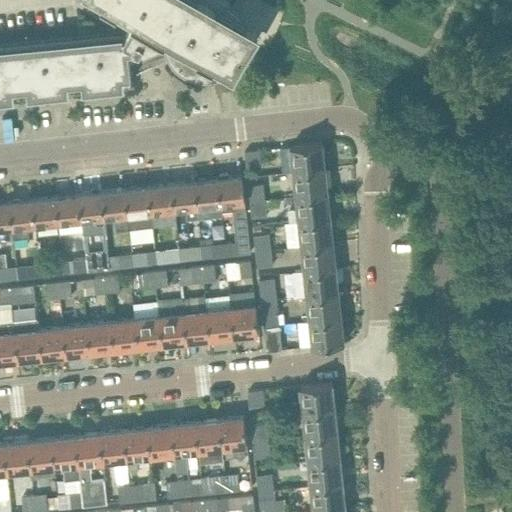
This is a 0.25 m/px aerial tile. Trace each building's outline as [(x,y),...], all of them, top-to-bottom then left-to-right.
[(168,58),(171,62),(175,68),(180,72),(186,76),(192,79),(199,81),(207,81),(210,81),(214,81),(218,79),(225,77),(231,73),(234,77),(240,71),(244,66),(248,60),(244,58),(245,54),(247,47),(248,41),(247,34),(246,28),(244,21),(240,16),(236,10),(231,6),(228,4),(229,1),(227,0),(136,0),(127,21),(129,23),(126,28),(0,41),(0,95),(132,81),(131,75),(132,75),(131,64),(166,53),(168,58)] [(101,0),(102,0),(99,5),(127,21),(136,0),(101,0)] [(290,145),(280,146),(283,172),(293,171),(325,167),(323,142),(290,145)] [(260,149),(245,151),(246,159),(247,166),(261,165),(260,149)] [(325,167),(293,171),(296,196),(328,192),(325,167)] [(220,177),(218,177),(221,203),(222,213),(234,212),(237,233),(238,241),(225,242),(226,255),(250,252),(242,175),(228,176),(228,173),(219,174),(220,177)] [(218,177),(195,180),(198,206),(199,220),(222,217),(222,213),(221,203),(218,177)] [(198,206),(195,180),(171,183),(174,208),(186,207),(187,221),(199,220),(198,206)] [(171,183),(148,185),(151,211),(153,225),(176,223),(174,208),(171,183)] [(264,183),(249,185),(250,201),(265,199),(264,183)] [(148,185),(125,188),(128,214),(130,229),(153,226),(153,225),(151,211),(148,185)] [(125,188),(102,190),(105,216),(114,215),(116,230),(130,229),(128,214),(125,188)] [(102,190),(79,193),(82,219),(83,233),(106,230),(105,216),(102,190)] [(297,208),(288,209),(289,222),(298,221),(331,217),(328,192),(296,196),(297,208)] [(56,196),(58,221),(82,219),(79,193),(56,196)] [(35,224),(58,221),(56,196),(32,198),(35,224)] [(32,198),(9,201),(13,238),(29,236),(28,225),(35,224),(32,198)] [(265,199),(250,201),(252,217),(267,215),(265,199)] [(9,201),(0,201),(0,239),(13,238),(9,201)] [(331,217),(298,221),(301,245),(334,242),(331,217)] [(269,233),(254,235),(256,251),(271,249),(269,233)] [(214,256),(226,255),(225,242),(212,244),(214,256)] [(334,242),(301,245),(304,270),(336,267),(334,242)] [(180,260),(193,259),(191,246),(179,247),(180,260)] [(167,262),(180,260),(179,247),(166,249),(167,262)] [(271,249),(256,251),(257,267),(272,265),(271,249)] [(155,250),(132,253),(134,265),(157,263),(155,250)] [(121,267),(134,265),(132,253),(120,254),(121,267)] [(87,271),(100,269),(98,256),(86,258),(87,271)] [(87,271),(86,258),(73,259),(75,272),(87,271)] [(250,260),(238,262),(240,277),(252,275),(250,260)] [(54,274),(52,262),(40,263),(41,276),(54,274)] [(28,277),(41,276),(40,263),(27,265),(28,277)] [(213,264),(202,266),(204,281),(215,280),(213,264)] [(192,282),(204,281),(202,266),(190,267),(192,282)] [(336,267),(304,270),(307,295),(339,291),(336,267)] [(166,270),(154,271),(156,286),(167,285),(166,270)] [(144,288),(156,286),(154,271),(143,272),(144,288)] [(118,275),(106,277),(108,292),(119,291),(118,275)] [(96,293),(108,292),(106,277),(94,278),(96,293)] [(274,278),(259,279),(261,295),(275,293),(274,278)] [(69,281),(58,282),(60,298),(71,296),(69,281)] [(48,299),(60,298),(58,282),(46,283),(48,299)] [(21,286),(10,288),(11,303),(23,302),(35,300),(34,285),(21,286)] [(0,304),(11,303),(10,288),(0,288),(0,304)] [(254,290),(229,293),(231,306),(234,334),(259,331),(256,304),(254,290)] [(339,291),(307,295),(309,320),(342,316),(339,291)] [(275,293),(261,295),(262,311),(277,309),(276,298),(275,293)] [(210,337),(234,334),(231,306),(207,309),(210,337)] [(183,312),(186,340),(210,337),(207,309),(183,312)] [(162,342),(186,340),(183,312),(159,314),(162,342)] [(278,313),(263,315),(265,331),(279,329),(279,323),(278,313)] [(135,317),(138,345),(162,342),(159,314),(135,317)] [(342,316),(309,320),(312,345),(344,342),(342,316)] [(37,317),(14,320),(18,358),(42,356),(39,328),(37,317)] [(114,348),(138,345),(135,317),(111,320),(114,348)] [(14,320),(0,321),(0,360),(18,358),(14,320)] [(87,322),(90,350),(114,348),(111,320),(87,322)] [(87,322),(63,325),(66,353),(90,350),(87,322)] [(39,328),(42,356),(66,353),(63,325),(39,328)] [(279,329),(265,331),(267,351),(279,349),(282,349),(279,329)] [(332,382),(300,385),(303,410),(335,407),(332,382)] [(263,389),(248,391),(249,407),(264,405),(263,389)] [(335,407),(303,410),(305,435),(338,432),(335,407)] [(244,416),(219,418),(223,446),(247,443),(244,416)] [(219,418),(195,421),(199,449),(200,462),(224,460),(223,446),(219,418)] [(195,421),(172,424),(175,452),(177,472),(188,471),(186,450),(199,449),(195,421)] [(266,423),(251,425),(253,441),(268,439),(266,423)] [(151,454),(175,452),(172,424),(148,426),(151,454)] [(148,426),(124,429),(127,457),(128,469),(138,468),(137,456),(151,454),(148,426)] [(124,429),(100,432),(103,460),(127,457),(124,429)] [(100,432),(75,434),(80,477),(81,481),(92,480),(90,461),(103,460),(100,432)] [(338,432),(305,435),(308,460),(340,457),(338,432)] [(75,434),(51,437),(55,465),(64,464),(65,479),(80,477),(75,434)] [(31,468),(55,465),(51,437),(28,440),(31,468)] [(268,439),(253,441),(255,457),(270,455),(268,439)] [(28,440),(4,442),(7,470),(31,468),(28,440)] [(4,442),(0,442),(0,484),(2,485),(8,484),(9,484),(8,481),(7,470),(4,442)] [(340,457),(308,460),(311,485),(343,482),(340,457)] [(272,473),(257,475),(258,491),(274,489),(272,473)] [(237,474),(226,475),(227,490),(239,489),(237,474)] [(216,491),(227,490),(226,475),(214,476),(216,491)] [(190,479),(178,480),(180,495),(192,494),(203,493),(201,477),(190,479)] [(92,480),(81,481),(82,490),(83,505),(95,504),(107,503),(104,478),(92,480)] [(168,496),(180,495),(178,480),(167,481),(168,496)] [(343,482),(311,485),(313,510),(346,507),(343,482)] [(142,483),(130,485),(132,500),(143,499),(142,483)] [(120,501),(132,500),(130,485),(119,486),(120,501)] [(274,489),(258,491),(260,507),(275,505),(274,489)] [(72,506),(83,505),(82,490),(70,491),(72,506)] [(46,493),(34,494),(35,510),(47,509),(46,493)] [(24,511),(35,510),(34,494),(22,496),(24,511)] [(230,511),(235,511),(254,510),(253,495),(229,497),(230,511)] [(217,511),(216,498),(205,500),(206,511),(217,511)] [(206,511),(205,500),(193,501),(194,511),(206,511)] [(181,511),(181,502),(173,503),(173,511),(181,511)] [(169,511),(169,503),(157,504),(157,511),(169,511)]
